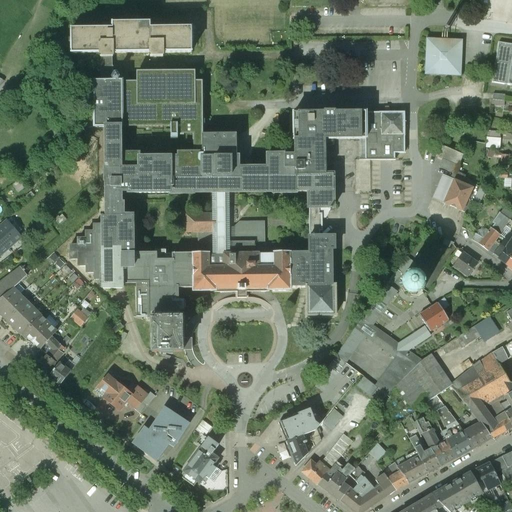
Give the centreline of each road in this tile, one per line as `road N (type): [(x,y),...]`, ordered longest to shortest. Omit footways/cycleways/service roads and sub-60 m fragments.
road 1 (residential): [(166,510),(0,366)]
road 2 (residential): [(511,438),(385,511)]
